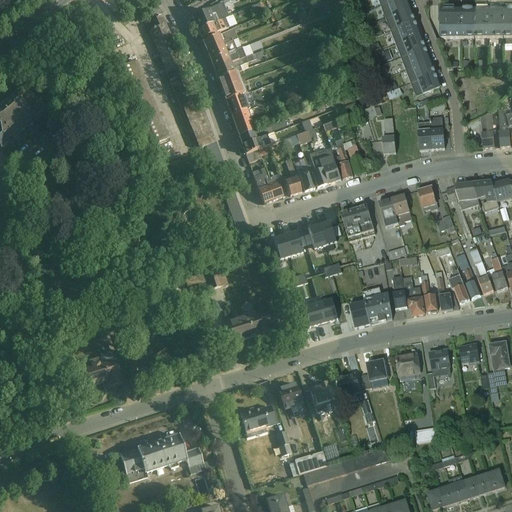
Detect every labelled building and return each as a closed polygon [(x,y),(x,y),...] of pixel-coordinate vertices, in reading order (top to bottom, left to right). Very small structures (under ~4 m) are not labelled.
[(269,3),(272,15),(283,13),(280,0),(269,3)] [(399,0),(379,8),(384,21),(408,12),(402,0),(399,0)] [(189,20),(195,34),(214,26),(208,12),(189,20)] [(384,21),(389,34),(413,25),(408,12),(384,21)] [(470,43),(487,42),(487,15),(470,16),(470,43)] [(487,42),(503,42),(503,15),(487,15),(487,42)] [(503,42),(511,42),(511,15),(503,15),(503,42)] [(437,43),(453,43),(453,16),(437,16),(437,43)] [(453,43),(470,43),(470,16),(453,16),(453,43)] [(165,75),(181,68),(160,20),(144,27),(165,75)] [(389,34),(394,47),(418,38),(413,25),(389,34)] [(198,43),(217,35),(214,26),(195,34),(198,43)] [(200,45),(204,55),(221,48),(217,38),(200,45)] [(394,47),(400,61),(423,52),(418,38),(394,47)] [(207,62),(224,56),(221,48),(204,55),(207,62)] [(400,61),(405,74),(428,65),(423,52),(400,61)] [(207,62),(211,73),(228,66),(224,56),(207,62)] [(405,74),(410,87),(433,78),(428,65),(405,74)] [(215,83),(232,77),(228,66),(211,73),(215,83)] [(215,83),(220,94),(237,88),(232,77),(215,83)] [(410,87),(415,100),(438,91),(433,78),(410,87)] [(223,104),(240,99),(237,88),(220,94),(223,104)] [(0,149),(1,150),(42,116),(22,91),(0,109),(0,149)] [(223,104),(229,122),(246,116),(240,99),(223,104)] [(375,125),(386,121),(381,111),(371,115),(375,125)] [(235,140),(252,134),(246,116),(229,122),(235,140)] [(499,119),(487,122),(490,135),(502,132),(499,119)] [(418,156),(430,156),(428,122),(416,123),(418,156)] [(430,156),(443,155),(442,122),(428,122),(430,156)] [(315,124),(308,127),(311,135),(319,132),(315,124)] [(393,138),(401,138),(401,124),(392,124),(393,138)] [(329,128),(331,136),(344,134),(343,126),(329,128)] [(304,147),(327,140),(325,133),(315,136),(315,135),(302,139),(304,147)] [(235,140),(238,149),(256,144),(252,134),(235,140)] [(499,153),(509,153),(508,136),(498,137),(499,153)] [(481,154),(494,154),(493,137),(480,138),(481,154)] [(382,160),(395,160),(395,140),(381,140),(382,160)] [(241,159),(259,153),(256,144),(238,149),(241,159)] [(308,151),(302,153),(305,164),(311,162),(308,151)] [(355,182),(365,179),(361,161),(350,164),(355,182)] [(305,166),(308,174),(314,173),(311,164),(305,166)] [(342,186),(352,183),(348,166),(337,168),(342,186)] [(324,190),(339,186),(335,170),(320,174),(324,190)] [(324,190),(320,174),(309,177),(313,193),(324,190)] [(301,196),(313,193),(309,177),(297,180),(301,196)] [(287,201),(299,198),(294,182),(283,185),(287,201)] [(462,214),(478,208),(470,185),(454,191),(462,214)] [(494,207),(511,202),(511,201),(511,186),(490,190),(494,207)] [(272,206),(281,202),(275,187),(265,191),(272,206)] [(272,206),(265,191),(256,195),(262,210),(272,206)] [(422,217),(437,213),(430,191),(415,196),(422,217)] [(396,228),(410,224),(403,200),(390,204),(396,228)] [(396,228),(390,204),(377,208),(384,231),(396,228)] [(347,247),(375,239),(367,211),(339,218),(347,247)] [(301,234),(310,229),(303,214),(294,218),(301,234)] [(446,235),(460,235),(461,253),(467,252),(467,235),(466,235),(461,235),(461,224),(446,224),(446,235)] [(326,253),(339,249),(332,225),(319,229),(326,253)] [(326,253),(319,229),(306,233),(313,256),(326,253)] [(290,263),(303,260),(297,236),(283,240),(290,263)] [(493,238),(482,241),(488,265),(497,263),(495,254),(497,253),(493,238)] [(290,263),(283,240),(271,244),(278,267),(290,263)] [(396,262),(414,260),(413,253),(396,255),(396,262)] [(463,260),(469,275),(478,272),(472,256),(463,260)] [(495,296),(506,292),(500,277),(489,282),(495,296)] [(395,315),(405,314),(400,280),(390,281),(395,315)] [(458,309),(469,305),(459,280),(448,284),(458,309)] [(482,300),(493,295),(487,281),(476,286),(482,300)] [(441,317),(451,315),(448,298),(444,298),(442,282),(435,283),(441,317)] [(425,318),(436,316),(433,299),(430,300),(428,284),(421,285),(425,318)] [(471,304),(479,301),(473,286),(464,289),(471,304)] [(370,327),(389,322),(381,291),(362,296),(365,308),(370,327)] [(413,323),(422,322),(418,291),(409,292),(413,323)] [(323,327),(339,323),(333,304),(318,308),(323,327)] [(308,331),(323,327),(318,308),(303,312),(308,331)] [(354,331),(370,327),(365,308),(349,312),(354,331)] [(231,350),(262,339),(253,316),(222,327),(231,350)] [(492,375),(509,372),(505,346),(488,348),(492,375)] [(141,387),(170,363),(158,348),(129,371),(141,387)] [(460,368),(478,365),(475,348),(457,351),(460,368)] [(432,380),(450,377),(447,354),(429,357),(432,380)] [(397,383),(419,379),(416,356),(393,359),(397,383)] [(88,401),(122,388),(112,362),(78,375),(88,401)] [(368,387),(386,383),(382,365),(364,368),(368,387)] [(341,407),(360,401),(353,378),(334,384),(341,407)] [(313,411),(330,406),(324,386),(307,392),(313,411)] [(282,414),(301,409),(294,388),(275,393),(282,414)] [(243,437),(274,428),(268,410),(238,419),(243,437)] [(423,434),(424,450),(445,449),(444,433),(423,434)] [(188,472),(204,467),(198,449),(184,453),(178,434),(116,453),(125,483),(186,464),(188,472)] [(294,436),(283,439),(290,464),(300,461),(294,436)] [(462,458),(448,462),(449,466),(437,470),(439,476),(456,470),(458,476),(466,473),(462,458)] [(494,497),(508,492),(502,474),(488,479),(494,497)] [(494,497),(488,479),(476,483),(482,501),(494,497)] [(471,505),(482,501),(476,483),(465,487),(471,505)] [(471,505),(465,487),(453,491),(459,509),(471,505)] [(447,511),(449,511),(459,509),(453,491),(441,495),(447,511)] [(447,511),(441,495),(429,499),(432,511),(447,511)] [(267,511),(272,511),(285,508),(282,496),(264,501),(267,511)] [(410,511),(407,502),(394,506),(396,511),(410,511)]
